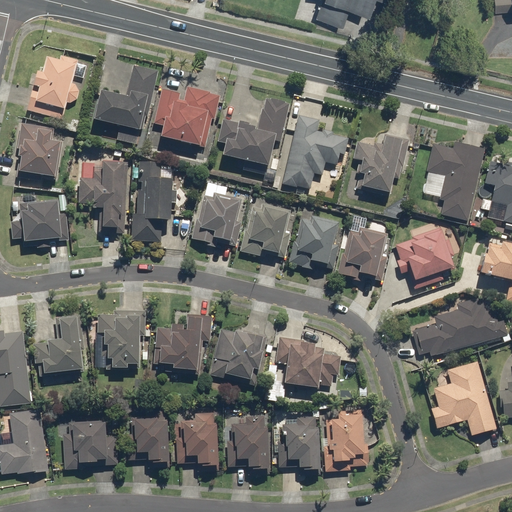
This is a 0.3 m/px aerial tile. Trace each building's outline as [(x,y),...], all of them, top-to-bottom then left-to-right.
[(366,12),(369,0),(318,0),(313,16),(340,26),(347,5),(366,12)] [(511,0),(490,0),(491,10),(511,9),(511,11),(511,0)] [(35,75),(25,112),(62,121),(66,104),(69,105),(76,101),(79,92),(75,85),(72,84),(77,61),(59,57),(58,62),(45,59),(41,76),(35,75)] [(144,135),(158,72),(132,66),(125,98),(98,92),(91,123),(144,135)] [(184,96),(160,91),(152,126),(162,128),(159,140),(205,151),(212,120),(214,121),(220,95),(186,88),(184,96)] [(278,155),(289,103),(265,98),(258,128),(222,120),(216,144),(223,145),(220,159),(267,169),(270,154),(278,155)] [(297,117),(280,187),(309,193),(313,176),(322,178),(325,164),(336,166),(339,156),(344,157),(348,140),(332,136),(332,134),(322,132),(321,134),(316,133),(318,122),(297,117)] [(54,130),(20,125),(15,159),(18,160),(15,179),(41,183),(42,179),(56,181),(62,142),(52,140),(54,130)] [(396,200),(409,141),(384,135),(382,145),(373,143),(372,147),(355,143),(351,161),(360,163),(354,191),(396,200)] [(439,217),(468,223),(485,150),(454,143),(452,150),(432,146),(425,174),(428,175),(423,195),(438,198),(438,201),(443,202),(439,217)] [(123,235),(127,164),(101,162),(100,174),(92,173),(92,180),(78,179),(77,205),(91,206),(91,211),(98,211),(97,234),(123,235)] [(511,230),(511,231),(511,167),(489,162),(483,186),(493,188),(490,203),(506,207),(502,224),(511,226),(511,230)] [(131,214),(129,242),(160,244),(161,223),(174,224),(177,170),(160,169),(161,164),(138,163),(138,168),(133,168),(132,181),(137,182),(135,215),(131,214)] [(237,222),(243,200),(212,193),(211,199),(200,196),(190,241),(203,244),(203,246),(215,249),(216,244),(235,249),(242,223),(237,222)] [(22,249),(70,244),(68,215),(59,215),(58,201),(18,205),(20,222),(9,223),(11,241),(22,240),(22,249)] [(280,259),(290,212),(261,205),(260,210),(251,208),(246,232),(243,232),(239,253),(264,259),(265,255),(280,259)] [(292,243),(286,266),(312,272),(313,266),(332,271),(338,247),(334,246),(339,224),(310,217),(309,222),(300,219),(294,243),(292,243)] [(341,254),(335,278),(361,284),(362,279),(382,283),(388,257),(383,256),(387,234),(359,228),(357,233),(348,231),(343,255),(341,254)] [(454,270),(440,228),(411,238),(412,240),(394,246),(399,261),(395,262),(400,276),(408,273),(414,291),(442,282),(440,274),(454,270)] [(505,302),(511,303),(511,246),(488,241),(479,276),(510,283),(505,302)] [(431,358),(507,336),(503,321),(497,323),(493,310),(485,312),(483,304),(479,306),(477,299),(455,306),(457,312),(433,319),(435,325),(411,332),(418,357),(430,353),(431,358)] [(145,339),(145,312),(112,311),(112,316),(95,316),(95,372),(139,372),(140,338),(145,339)] [(209,344),(212,318),(185,315),(184,327),(170,326),(169,330),(155,329),(152,365),(165,367),(164,374),(199,377),(202,343),(209,344)] [(83,344),(80,316),(54,319),(57,342),(31,345),(35,377),(82,372),(79,345),(83,344)] [(219,331),(208,377),(256,388),(268,338),(242,332),(241,336),(219,331)] [(22,333),(0,335),(0,408),(31,405),(22,333)] [(305,342),(278,338),(274,365),(285,366),(282,386),(316,391),(317,386),(331,388),(333,377),(338,378),(340,358),(322,356),(323,351),(314,350),(314,347),(304,346),(305,342)] [(511,361),(511,383),(506,384),(507,391),(497,392),(500,421),(511,419),(511,361)] [(496,431),(477,362),(446,371),(450,385),(432,390),(437,409),(430,411),(435,430),(466,421),(470,438),(496,431)] [(168,469),(165,406),(144,407),(145,418),(132,419),(132,430),(126,430),(128,462),(146,461),(147,470),(168,469)] [(48,473),(39,410),(8,415),(12,444),(0,445),(0,472),(0,476),(17,474),(17,477),(48,473)] [(322,440),(324,473),(350,472),(349,468),(368,467),(366,432),(361,432),(360,412),(325,414),(326,440),(322,440)] [(218,472),(216,413),(193,415),(194,421),(179,422),(180,438),(175,438),(176,465),(196,464),(197,473),(218,472)] [(268,476),(265,417),(244,418),(245,424),(230,425),(230,442),(226,442),(227,469),(247,469),(247,477),(268,476)] [(320,477),(317,418),(295,419),(295,425),(276,426),(278,469),(297,468),(298,478),(320,477)] [(61,436),(63,471),(117,468),(115,437),(107,437),(106,422),(68,424),(69,435),(61,436)]
